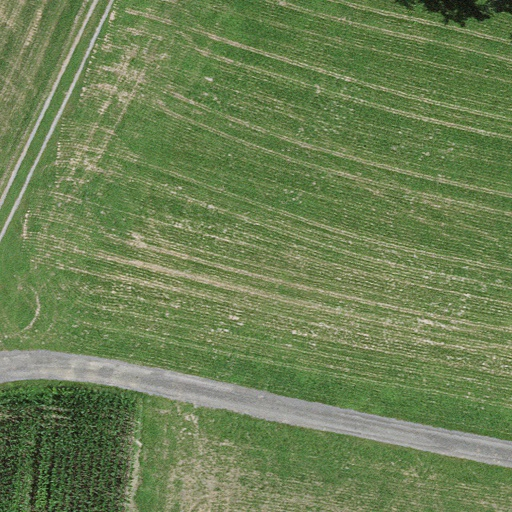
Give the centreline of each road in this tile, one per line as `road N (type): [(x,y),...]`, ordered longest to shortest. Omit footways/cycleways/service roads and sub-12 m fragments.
road 1 (track): [(0,364),(82,361),(511,451)]
road 2 (track): [(103,0),(0,222)]
